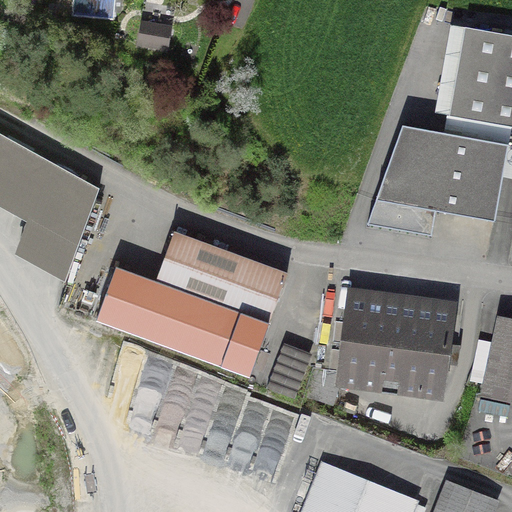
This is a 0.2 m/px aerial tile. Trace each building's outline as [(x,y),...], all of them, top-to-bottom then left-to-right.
[(141,44),(169,48),(172,29),(144,25),(141,44)] [(445,117),(511,128),(511,36),(460,28),(445,117)] [(506,145),(400,126),(365,225),(429,237),(434,212),(493,222),(506,145)] [(102,190),(0,134),(0,203),(81,245),(102,190)] [(153,284),(266,325),(285,274),(172,232),(153,284)] [(449,315),(348,301),(337,380),(439,394),(443,362),(453,363),(455,348),(445,347),(449,315)] [(511,403),(511,319),(496,316),(479,397),(511,403)] [(288,398),(305,352),(282,343),(265,390),(288,398)] [(498,454),(506,415),(476,409),(468,448),(498,454)] [(408,511),(412,502),(319,464),(299,511),(408,511)] [(490,511),(494,501),(447,482),(434,511),(490,511)]
